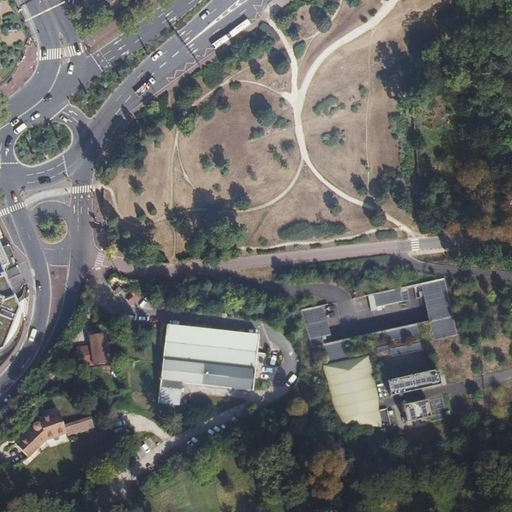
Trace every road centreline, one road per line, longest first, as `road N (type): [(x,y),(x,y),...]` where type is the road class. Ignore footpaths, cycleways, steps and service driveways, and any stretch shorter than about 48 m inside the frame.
road 1 (motorway): [(209,42),(285,138),(320,207),(364,333),(399,511)]
road 2 (unclassified): [(511,238),(171,274),(81,256)]
road 3 (motorway): [(429,511),(400,329),(356,189),(324,125)]
road 4 (tertiary): [(0,408),(31,378),(62,325),(81,256)]
road 5 (tertiary): [(34,252),(44,294),(39,325),(21,364),(0,385)]
road 6 (primary): [(85,147),(183,45)]
road 7 (motorway): [(324,125),(267,0)]
road 8 (primary): [(186,0),(73,74)]
road 9 (motorway): [(324,125),(283,0)]
